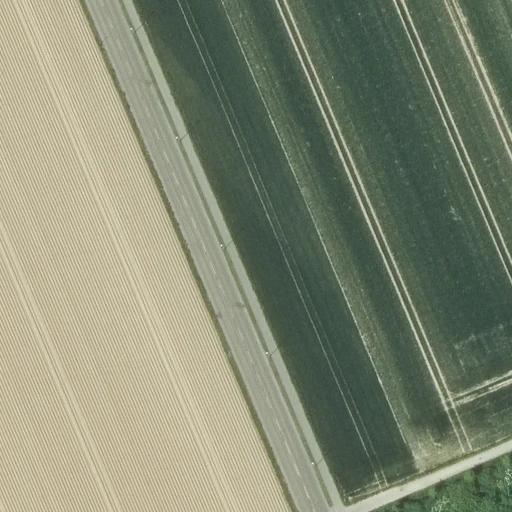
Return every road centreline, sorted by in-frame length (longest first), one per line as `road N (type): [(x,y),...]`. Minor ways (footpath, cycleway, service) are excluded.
road 1 (residential): [(96,0),(312,511)]
road 2 (track): [(352,511),(511,445)]
